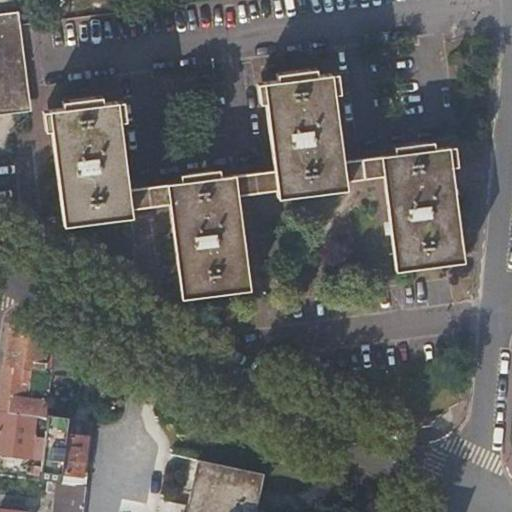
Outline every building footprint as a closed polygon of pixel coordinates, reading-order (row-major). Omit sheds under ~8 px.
[(0,113),(24,111),(13,19),(0,20),(0,113)] [(169,202),(180,295),(218,291),(248,287),(238,193),(275,188),(276,195),(294,193),(346,186),(345,179),(384,174),(397,268),(421,265),(463,260),(449,146),(434,147),(433,140),(394,144),(394,152),(343,159),(331,73),(317,74),(316,67),(279,72),(279,79),(263,81),(273,168),(220,175),(220,168),(181,173),(182,180),(128,187),(117,101),(103,102),(102,96),(63,100),(63,107),(48,109),(63,223),(96,219),(131,215),(131,207),(169,202)] [(55,339),(21,321),(11,327),(0,410),(0,413),(35,417),(45,419),(48,400),(23,397),(28,364),(51,368),(55,339)] [(35,417),(0,413),(0,455),(41,461),(43,440),(32,439),(35,417)] [(43,440),(41,461),(40,469),(39,471),(60,473),(65,435),(44,432),(43,440)] [(85,437),(65,435),(60,473),(81,475),(85,437)] [(262,474),(216,464),(199,460),(187,511),(233,511),(235,507),(255,511),(255,508),(262,474)] [(39,471),(40,469),(32,468),(31,475),(39,476),(39,471)] [(59,483),(57,482),(53,511),(80,511),(84,485),(59,481),(59,483)]
